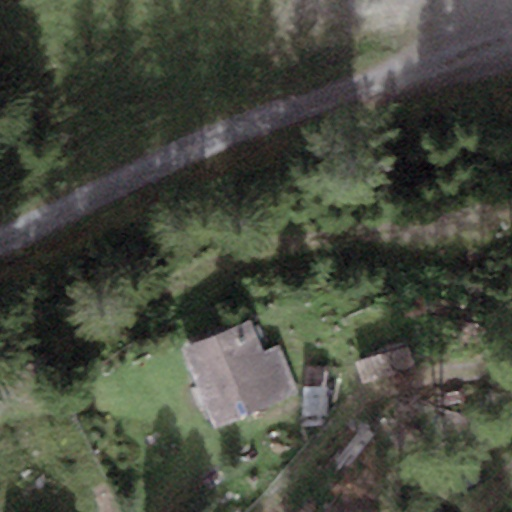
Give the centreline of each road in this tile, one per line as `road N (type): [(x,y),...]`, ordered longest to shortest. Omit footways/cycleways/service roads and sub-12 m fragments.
road 1 (track): [(511,211),(410,237),(234,255),(67,340),(0,403)]
road 2 (track): [(511,31),(148,168),(0,248)]
road 3 (track): [(272,511),(320,450),(357,360)]
